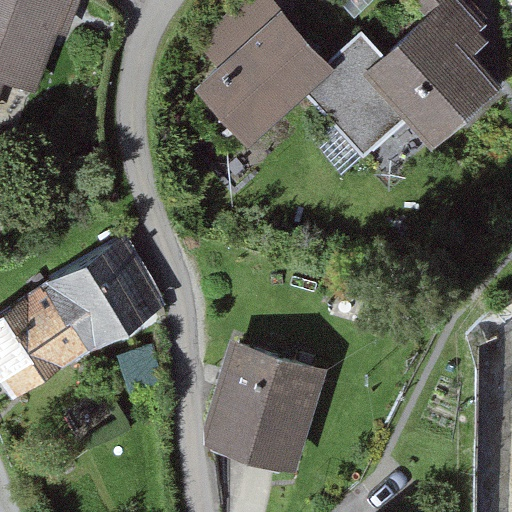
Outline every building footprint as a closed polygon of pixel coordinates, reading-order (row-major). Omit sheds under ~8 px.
[(84,0),(0,0),(0,86),(2,80),(39,92),(59,32),(73,37),(84,0)] [(334,63),(275,0),(253,0),(180,67),(248,141),(305,89),(334,63)] [(387,56),(366,33),(334,63),(305,89),(367,156),(407,119),(435,149),(501,87),(471,56),(494,35),(460,0),(417,0),(432,15),(387,56)] [(47,283),(93,349),(168,304),(127,236),(47,283)] [(21,402),(93,349),(47,283),(0,315),(0,383),(3,381),(21,402)] [(235,345),(206,445),(293,470),(322,370),(235,345)]
